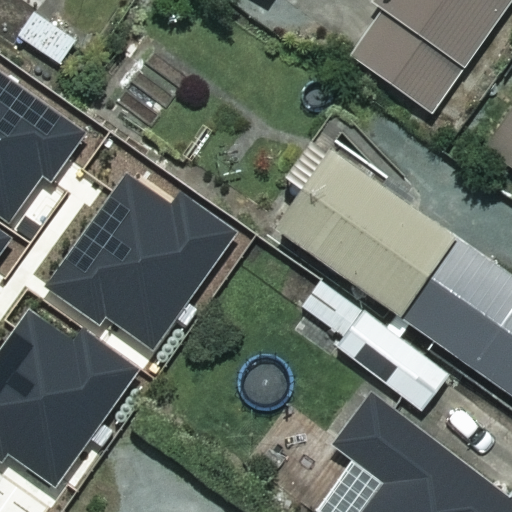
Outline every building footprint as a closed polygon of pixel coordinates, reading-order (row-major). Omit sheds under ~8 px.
[(383,20),(353,64),(424,113),(503,0),(377,0),(370,11),(383,20)] [(76,39),(33,8),(12,37),(54,68),(76,39)] [(511,104),(503,98),(471,147),(511,173),(511,104)] [(391,318),(447,237),(324,152),(268,233),(391,318)] [(63,204),(0,158),(0,278),(6,283),(63,204)] [(511,281),(447,237),(391,318),(511,401),(511,281)] [(107,286),(61,251),(34,286),(81,321),(107,286)] [(417,415),(447,376),(360,309),(356,315),(317,286),(299,309),(339,340),(332,350),(417,415)] [(139,399),(67,349),(10,432),(82,482),(139,399)] [(511,511),(511,499),(372,393),(334,444),(352,457),(309,511),(511,511)] [(0,511),(66,511),(78,496),(0,442),(0,511)]
